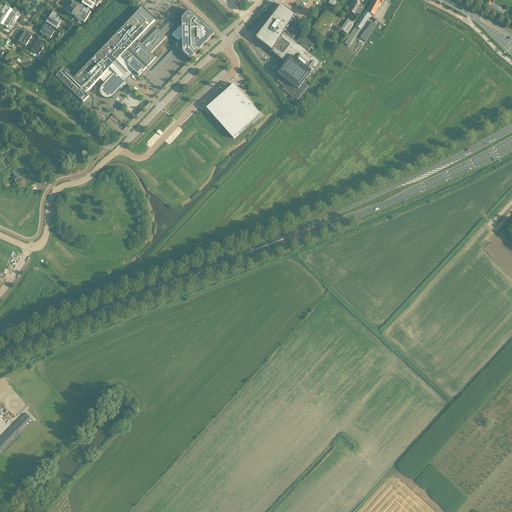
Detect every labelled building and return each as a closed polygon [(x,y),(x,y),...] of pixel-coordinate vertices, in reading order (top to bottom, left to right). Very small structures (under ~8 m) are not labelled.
[(85,23),(91,13),(72,1),(72,2),(69,0),(58,0),(56,4),(66,11),(85,23)] [(94,11),(96,7),(97,8),(101,0),(87,0),(84,5),(94,11)] [(365,11),(344,43),(350,47),(360,30),(361,30),(371,15),(374,16),(379,5),(380,6),(383,0),(372,0),(366,12),(365,11)] [(353,0),(347,10),(359,17),(365,7),(359,4),(362,0),(353,0),(353,1),(353,0)] [(490,2),(487,7),(489,8),(490,7),(504,14),(506,11),(490,2)] [(8,18),(14,9),(13,10),(9,8),(10,7),(8,5),(6,4),(4,7),(1,5),(0,5),(0,23),(3,26),(8,18)] [(262,26),(255,38),(256,39),(282,59),(281,60),(283,61),(276,71),(296,87),(304,78),(307,81),(321,63),(284,33),(295,16),(281,5),(264,27),(262,26)] [(14,9),(8,18),(16,23),(21,16),(17,13),(18,12),(15,10),(14,9)] [(64,69),(56,77),(79,98),(78,98),(89,109),(90,108),(91,106),(92,104),(92,102),(92,101),(92,99),(91,97),(90,95),(90,94),(87,92),(100,79),(105,83),(102,86),(101,87),(100,89),(100,91),(100,93),(101,95),(102,96),(104,98),(106,98),(108,98),(110,98),(112,97),(113,96),(120,88),(121,89),(126,84),(124,82),(134,71),(139,76),(156,58),(151,54),(167,37),(157,29),(152,24),(155,21),(142,9),(74,79),(64,69)] [(179,43),(176,46),(190,60),(214,35),(189,11),(182,18),(182,24),(171,35),(179,43)] [(53,12),(46,23),(49,25),(51,26),(52,26),(57,29),(61,22),(57,19),(59,16),(53,12)] [(320,19),(312,28),(322,36),(326,30),(328,32),(331,28),(329,27),(331,25),(332,26),(337,19),(327,12),(320,20),(320,19)] [(3,26),(2,27),(7,30),(7,29),(11,31),(16,23),(8,18),(3,26)] [(365,30),(360,38),(366,42),(377,25),(376,25),(379,20),(376,19),(374,23),(371,21),(365,31),(365,30)] [(346,20),(341,30),(348,34),(354,25),(346,20)] [(296,21),(286,32),(293,38),(297,34),(295,32),(300,25),(296,21)] [(46,23),(40,33),(50,39),(55,32),(50,29),(51,26),(49,25),(46,23)] [(25,31),(18,42),(26,46),(28,42),(34,46),(35,45),(38,40),(25,31)] [(303,34),(297,41),(309,51),(314,44),(303,34)] [(34,46),(32,50),(39,55),(46,45),(38,40),(35,45),(34,46)] [(21,58),(21,57),(19,57),(10,51),(5,60),(11,64),(11,65),(13,66),(15,66),(16,63),(15,63),(17,61),(20,63),(22,60),(20,59),(21,58)] [(20,63),(26,67),(30,67),(33,61),(34,60),(33,60),(25,55),(24,57),(22,57),(21,57),(21,58),(20,59),(22,60),(20,63)] [(281,76),(277,81),(284,87),(283,89),(292,97),(290,99),(295,103),(308,86),(304,82),(298,89),(281,76)] [(261,115),(234,85),(206,109),(233,139),(261,115)] [(111,118),(105,123),(116,136),(122,130),(111,118)] [(8,154),(7,153),(8,152),(9,150),(7,149),(0,157),(0,166),(7,172),(6,173),(7,176),(12,172),(15,175),(13,177),(16,183),(14,184),(14,188),(17,187),(18,187),(18,188),(27,187),(26,179),(24,180),(24,179),(23,176),(24,176),(23,173),(24,173),(21,167),(18,162),(15,158),(16,157),(13,153),(10,156),(8,154)] [(0,209),(0,220),(29,228),(37,196),(27,193),(21,215),(0,209)] [(25,413),(0,438),(0,455),(33,421),(25,413)]
